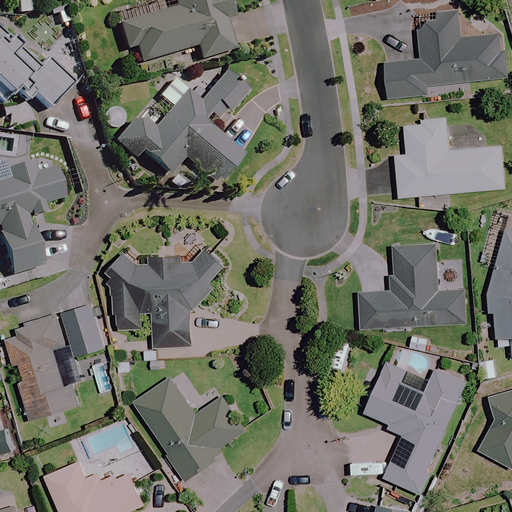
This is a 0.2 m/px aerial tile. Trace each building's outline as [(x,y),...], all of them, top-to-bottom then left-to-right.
[(173,0),(176,9),(121,24),(132,66),(198,47),(201,60),(233,51),(225,22),(233,19),(227,0),(173,0)] [(106,27),(101,10),(85,14),(90,31),(106,27)] [(505,31),(464,35),(463,18),(421,23),(423,45),(393,48),(398,99),(429,95),(428,86),(510,78),(505,31)] [(38,66),(0,29),(0,108),(15,93),(26,104),(33,97),(48,111),(75,83),(47,56),(38,66)] [(248,96),(225,76),(201,104),(187,92),(155,130),(139,116),(116,144),(134,160),(141,152),(169,176),(183,160),(213,185),(242,151),(219,131),(223,126),(248,96)] [(451,152),(448,118),(422,120),(423,125),(406,127),(409,156),(397,157),(401,198),(507,189),(503,147),(451,152)] [(0,181),(0,230),(12,275),(42,267),(29,217),(46,213),(44,206),(62,201),(52,165),(33,170),(31,162),(4,170),(7,180),(0,181)] [(511,234),(500,232),(484,316),(501,320),(497,336),(511,338),(511,234)] [(440,292),(438,247),(393,249),(395,292),(361,294),(363,330),(466,325),(464,291),(440,292)] [(186,268),(184,255),(179,256),(151,259),(151,264),(121,267),(114,270),(120,332),(148,330),(148,334),(157,333),(158,350),(196,346),(193,314),(228,261),(213,251),(208,251),(186,268)] [(107,347),(94,305),(64,315),(77,357),(107,347)] [(68,346),(59,315),(21,327),(23,335),(9,340),(16,365),(22,363),(28,381),(21,383),(33,420),(83,405),(76,383),(65,386),(54,350),(68,346)] [(496,360),(481,362),(483,380),(498,378),(496,360)] [(388,363),(368,415),(388,423),(386,429),(404,436),(387,479),(424,494),(467,380),(436,368),(428,391),(402,381),(406,370),(388,363)] [(196,394),(182,373),(137,401),(187,481),(222,459),(217,451),(247,432),(224,395),(196,413),(187,400),(196,394)] [(511,388),(488,396),(494,418),(477,450),(511,468),(511,388)] [(0,432),(0,455),(13,451),(7,430),(0,432)] [(130,511),(149,504),(135,472),(112,482),(108,472),(90,480),(82,462),(47,477),(62,511),(130,511)]
